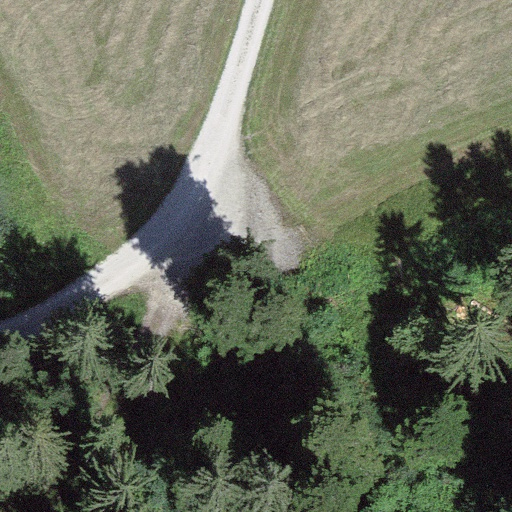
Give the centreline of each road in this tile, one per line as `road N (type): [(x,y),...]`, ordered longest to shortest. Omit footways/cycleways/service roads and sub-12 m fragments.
road 1 (track): [(264,0),(192,198),(165,239),(123,276),(0,326)]
road 2 (track): [(31,511),(137,379),(166,308),(165,239)]
road 3 (track): [(123,276),(0,370)]
